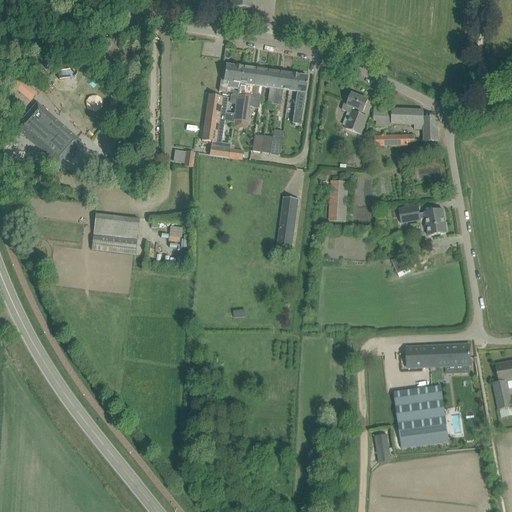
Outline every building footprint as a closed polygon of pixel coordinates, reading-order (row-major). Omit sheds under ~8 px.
[(231,0),(231,8),(252,9),(252,0),(231,0)] [(239,90),(242,67),(226,65),(224,75),(223,82),(221,81),(219,92),(223,93),(222,95),(226,96),(227,88),(239,90)] [(255,69),(242,67),(239,90),(237,99),(237,100),(235,115),(234,121),(248,123),(250,108),(259,109),(260,103),(253,102),(254,95),(251,95),(255,69)] [(267,71),(255,69),(251,95),(254,95),(253,102),(260,103),(261,96),(258,96),(259,87),(264,88),(267,71)] [(279,73),(267,71),(264,88),(270,89),(268,104),(267,112),(271,112),(270,118),(275,119),(276,113),(276,110),(277,105),(274,105),(279,73)] [(291,74),(279,73),(274,105),(277,105),(276,110),(280,111),(280,105),(281,106),(283,90),(289,91),(291,74)] [(308,77),(291,74),(289,91),(297,92),(293,123),(301,124),(308,77)] [(20,79),(14,87),(30,101),(37,94),(20,79)] [(345,129),(361,135),(367,117),(361,115),(362,112),(363,113),(368,100),(352,94),(349,102),(346,101),(342,110),(351,114),(345,129)] [(235,115),(226,113),(228,98),(222,98),(223,97),(207,95),(207,96),(209,96),(208,101),(206,100),(206,101),(208,102),(207,106),(206,105),(206,106),(207,107),(206,111),(205,110),(205,111),(206,112),(206,116),(204,115),(204,116),(206,116),(206,117),(225,120),(225,122),(234,123),(234,121),(235,115)] [(37,104),(17,128),(59,165),(80,141),(37,104)] [(392,124),(415,125),(415,110),(374,109),(374,121),(392,122),(392,124)] [(415,110),(415,125),(414,130),(424,130),(424,142),(438,142),(437,118),(434,118),(424,118),(424,111),(415,110)] [(225,120),(206,117),(202,141),(212,143),(211,148),(209,156),(229,159),(230,152),(231,145),(222,143),(225,122),(225,120)] [(252,152),(261,153),(264,137),(264,136),(259,135),(258,142),(254,141),(252,152)] [(375,137),(375,147),(415,146),(415,136),(375,137)] [(264,137),(261,153),(270,155),(273,139),(264,137)] [(273,139),(270,155),(280,156),(282,140),(273,139)] [(185,160),(193,162),(195,154),(186,152),(185,160)] [(230,152),(229,159),(240,161),(242,154),(230,152)] [(60,188),(62,172),(53,170),(52,173),(36,171),(33,188),(49,191),(50,186),(60,188)] [(329,222),(346,223),(348,183),(332,182),(329,222)] [(299,200),(284,198),(278,247),(292,249),(299,200)] [(399,210),(401,224),(421,221),(421,220),(426,219),(429,236),(447,233),(443,210),(425,213),(420,214),(419,207),(399,210)] [(92,250),(135,255),(139,220),(96,215),(92,250)] [(174,248),(175,236),(162,236),(162,248),(174,248)] [(405,261),(394,267),(400,278),(411,272),(405,261)] [(471,366),(471,364),(471,356),(470,346),(407,348),(408,369),(418,368),(471,366)] [(495,394),(498,410),(511,407),(511,405),(508,381),(511,380),(511,363),(497,366),(500,382),(493,384),(495,394)] [(434,375),(395,380),(387,381),(396,449),(395,449),(396,456),(402,455),(469,445),(469,444),(484,442),(483,435),(468,437),(468,441),(463,441),(456,442),(455,428),(461,428),(460,415),(457,415),(455,392),(445,393),(447,416),(444,416),(442,393),(442,387),(435,388),(435,383),(441,383),(440,371),(433,372),(434,375)] [(376,437),(379,463),(391,462),(388,435),(376,437)]
